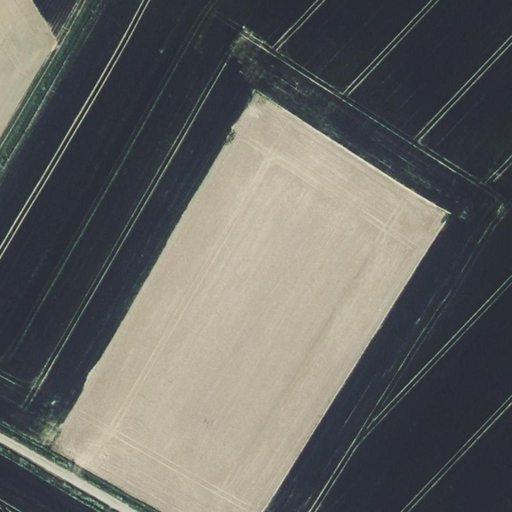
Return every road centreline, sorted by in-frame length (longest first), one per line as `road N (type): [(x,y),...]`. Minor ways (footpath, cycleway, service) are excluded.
road 1 (track): [(0,151),(85,0)]
road 2 (unclassified): [(130,511),(0,438)]
